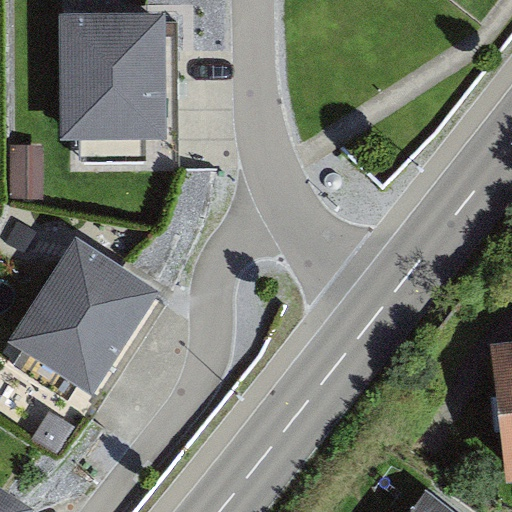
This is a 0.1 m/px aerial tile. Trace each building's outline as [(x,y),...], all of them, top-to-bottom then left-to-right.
[(169,146),(168,21),(61,22),(62,147),(169,146)] [(163,302),(77,246),(10,349),(96,405),(163,302)] [(511,350),(492,353),(508,493),(511,492),(511,350)] [(0,511),(26,511),(0,494),(0,511)] [(446,511),(428,497),(416,511),(446,511)]
